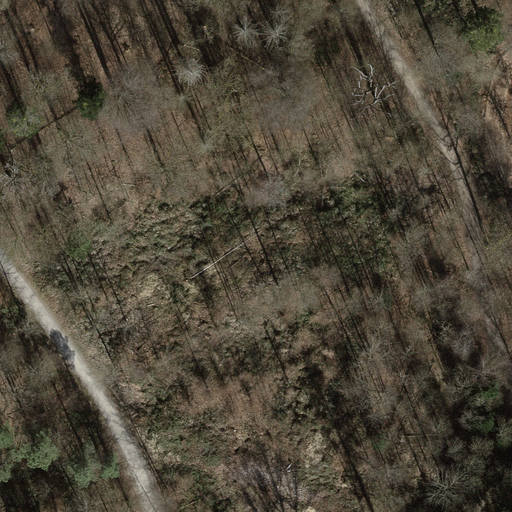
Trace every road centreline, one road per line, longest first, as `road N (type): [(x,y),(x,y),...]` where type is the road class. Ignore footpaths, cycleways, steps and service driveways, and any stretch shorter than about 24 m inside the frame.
road 1 (track): [(0,252),(127,430),(147,511)]
road 2 (track): [(456,159),(468,186),(497,352),(511,386)]
